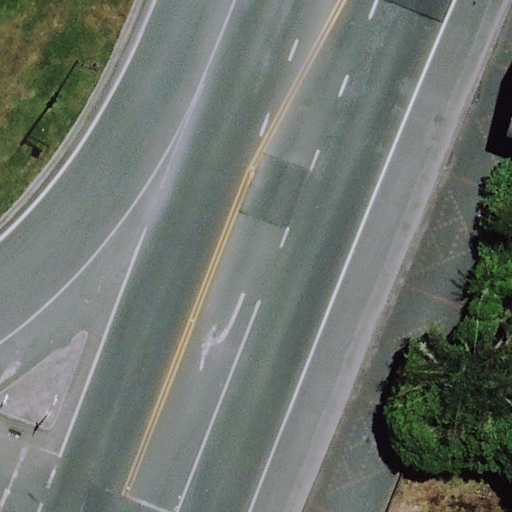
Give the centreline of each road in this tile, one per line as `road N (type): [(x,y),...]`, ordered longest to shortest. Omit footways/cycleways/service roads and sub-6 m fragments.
road 1 (secondary): [(122,511),(292,93)]
road 2 (secondary): [(0,317),(292,93)]
